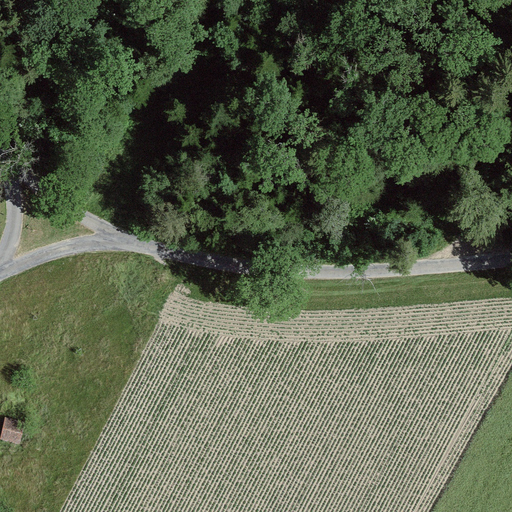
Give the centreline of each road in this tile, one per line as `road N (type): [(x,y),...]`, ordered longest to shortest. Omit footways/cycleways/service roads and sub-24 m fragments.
road 1 (unclassified): [(0,123),(113,241),(158,255),(280,276),(511,268)]
road 2 (track): [(0,280),(113,241)]
